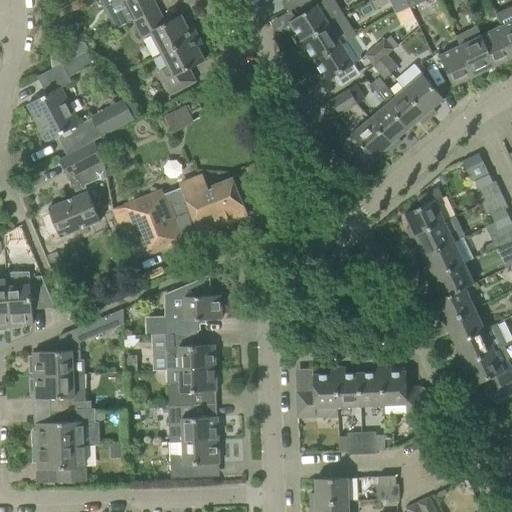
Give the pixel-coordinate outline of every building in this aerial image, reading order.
[(152,0),(121,0),(131,18),(133,21),(157,8),(156,5),(152,0)] [(312,0),(289,0),(293,9),(312,0)] [(296,45),(343,16),(333,0),(324,0),(289,22),(296,34),(291,37),(296,45)] [(405,0),(389,0),(390,1),(396,13),(409,7),(405,0)] [(511,6),(496,14),(501,27),(504,33),(511,49),(511,6)] [(197,36),(196,33),(192,27),(188,29),(180,15),(165,23),(157,8),(133,21),(142,39),(150,34),(161,54),(197,36)] [(314,62),(354,36),(355,35),(343,16),(296,45),(301,54),(306,50),(314,62)] [(495,66),(481,36),(476,27),(455,36),(460,46),(474,76),(495,66)] [(511,57),(511,49),(504,33),(501,27),(481,36),(495,66),(511,57)] [(202,45),(197,36),(161,54),(167,67),(159,72),(163,79),(170,94),(195,81),(189,69),(204,61),(197,47),(202,45)] [(353,64),(361,58),(361,57),(360,56),(360,55),(361,54),(361,53),(362,53),(362,52),(364,52),(354,36),(314,62),(321,73),(316,76),(321,85),(353,65),(353,64)] [(385,55),(393,48),(397,46),(390,38),(387,41),(384,38),(365,54),(374,65),(379,60),(385,55)] [(75,40),(54,51),(55,52),(61,65),(89,50),(85,43),(75,40)] [(474,76),(460,46),(439,56),(453,86),(474,76)] [(396,68),(385,55),(379,60),(390,73),(396,68)] [(390,73),(379,60),(374,65),(385,77),(390,73)] [(60,88),(70,83),(61,65),(37,77),(46,95),(26,105),(46,142),(63,133),(79,125),(60,88)] [(443,99),(430,84),(423,75),(405,90),(429,118),(436,112),(433,108),(443,99)] [(429,118),(405,90),(395,98),(379,78),(371,85),(372,87),(378,94),(387,105),(408,129),(418,121),(421,125),(429,118)] [(364,98),(355,84),(348,89),(356,102),(357,103),(364,98)] [(356,102),(348,89),(330,100),(338,114),(357,103),(356,102)] [(92,118),(101,137),(133,120),(123,102),(92,118)] [(408,129),(387,105),(370,120),(394,148),(401,142),(398,138),(408,129)] [(394,148),(370,120),(344,141),(360,160),(367,153),(372,159),(383,150),(386,154),(394,148)] [(105,179),(104,160),(94,142),(77,151),(59,160),(68,178),(69,178),(76,196),(48,208),(60,238),(78,230),(100,221),(84,183),(93,180),(105,179)] [(478,154),(462,161),(466,169),(482,161),(478,154)] [(492,183),(488,175),(474,181),(477,189),(492,183)] [(200,177),(182,185),(183,188),(163,196),(161,189),(112,210),(133,261),(144,257),(182,241),(180,238),(198,231),(199,235),(247,215),(232,180),(206,191),(200,177)] [(445,221),(435,201),(442,198),(438,188),(416,199),(420,207),(404,214),(410,227),(406,229),(410,238),(445,221)] [(508,216),(504,209),(490,216),(493,223),(508,216)] [(511,224),(508,216),(493,223),(497,231),(511,224)] [(455,242),(445,221),(410,238),(414,246),(419,244),(424,256),(455,242)] [(464,262),(455,242),(424,256),(430,268),(425,271),(429,279),(464,262)] [(475,284),(464,262),(429,279),(433,288),(438,286),(444,297),(444,298),(466,287),(466,288),(475,284)] [(55,308),(41,276),(6,279),(7,287),(9,326),(33,324),(32,309),(55,308)] [(9,326),(7,287),(6,279),(0,279),(0,330),(6,330),(6,326),(9,326)] [(149,321),(149,335),(165,334),(198,333),(198,320),(221,319),(220,295),(208,296),(208,284),(202,281),(166,296),(166,297),(169,296),(170,320),(149,321)] [(475,308),(466,288),(466,287),(444,298),(444,297),(435,301),(441,314),(436,316),(440,325),(475,308)] [(485,329),(475,308),(440,325),(444,334),(449,332),(455,344),(485,329)] [(460,366),(504,346),(507,344),(497,323),(485,329),(455,344),(460,356),(456,358),(460,366)] [(81,374),(79,343),(89,339),(83,326),(59,336),(59,351),(33,352),(33,357),(29,357),(30,373),(34,373),(34,376),(81,374)] [(215,368),(214,345),(193,346),(193,334),(198,334),(198,333),(165,334),(166,369),(175,369),(215,368)] [(511,380),(511,368),(508,360),(510,359),(504,346),(460,366),(464,375),(469,373),(474,386),(482,382),(487,393),(498,388),(511,380)] [(423,388),(419,388),(419,387),(406,388),(405,372),(391,372),(391,366),(382,367),(383,405),(405,405),(406,413),(420,413),(419,408),(432,407),(423,388)] [(383,405),(382,367),(372,367),(372,373),(359,373),(360,406),(383,405)] [(216,392),(215,368),(175,369),(166,369),(168,406),(193,405),(192,392),(216,392)] [(337,407),(336,368),(325,369),(326,374),(312,375),(313,391),(296,392),(297,418),(315,417),(337,417),(337,407)] [(360,406),(359,373),(345,374),(345,368),(336,368),(337,407),(360,406)] [(82,410),(81,388),(81,374),(34,376),(34,380),(30,380),(31,396),(35,396),(35,399),(55,398),(56,411),(82,410)] [(193,418),(193,405),(168,406),(168,429),(177,428),(178,442),(218,440),(217,417),(193,418)] [(83,431),(82,423),(95,423),(94,409),(82,410),(56,411),(56,423),(36,424),(36,432),(32,432),(33,447),(84,445),(83,431)] [(384,435),(375,435),(376,451),(385,451),(384,435)] [(348,452),(347,436),(338,437),(339,452),(348,452)] [(511,438),(499,445),(505,457),(511,453),(511,438)] [(219,464),(218,440),(178,442),(178,456),(170,456),(171,478),(196,477),(195,464),(219,464)] [(85,482),(84,462),(84,445),(33,447),(33,462),(37,462),(37,470),(52,470),(52,483),(85,482)] [(398,485),(395,485),(395,476),(378,477),(378,486),(376,486),(377,500),(399,499),(398,485)] [(348,502),(347,478),(315,479),(315,493),(310,493),(310,503),(348,502)] [(435,511),(429,498),(429,497),(417,503),(420,511),(435,511)] [(348,511),(348,502),(310,503),(310,511),(348,511)] [(420,511),(417,503),(404,508),(406,511),(420,511)]
